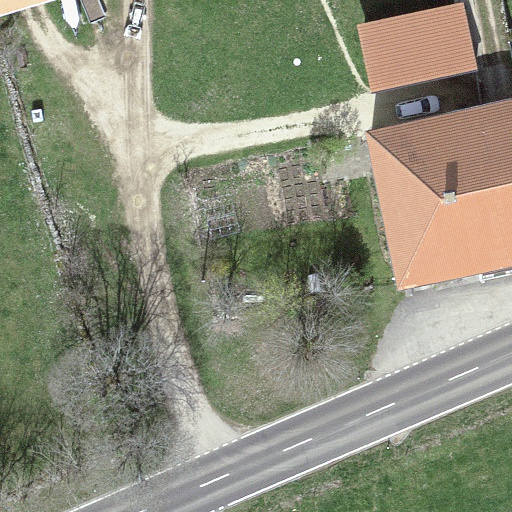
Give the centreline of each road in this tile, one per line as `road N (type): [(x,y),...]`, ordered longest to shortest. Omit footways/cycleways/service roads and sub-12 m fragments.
road 1 (track): [(130,0),(128,81),(140,193),(177,388),(220,477)]
road 2 (secondary): [(511,356),(143,511)]
road 3 (track): [(335,131),(136,159)]
